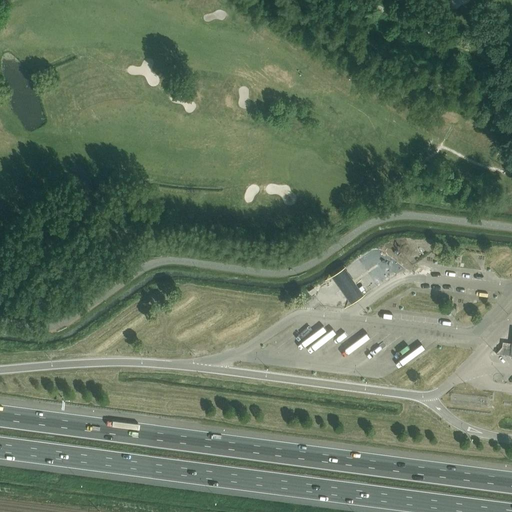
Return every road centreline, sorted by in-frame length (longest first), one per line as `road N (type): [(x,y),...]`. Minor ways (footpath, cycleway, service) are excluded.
road 1 (motorway): [(511,482),(0,416)]
road 2 (motorway): [(0,448),(490,511)]
road 3 (motorway): [(427,396),(151,363),(0,370)]
road 4 (unknown): [(511,123),(307,0)]
